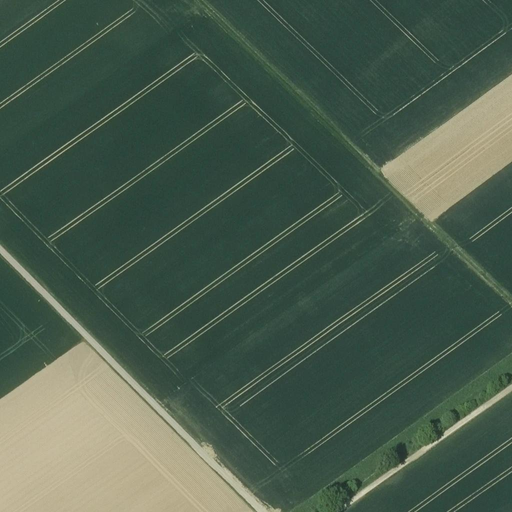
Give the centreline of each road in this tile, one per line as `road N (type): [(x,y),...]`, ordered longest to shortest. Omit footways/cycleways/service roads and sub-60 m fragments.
road 1 (track): [(474,268),(195,0)]
road 2 (track): [(0,249),(261,511)]
road 3 (track): [(338,511),(511,388)]
